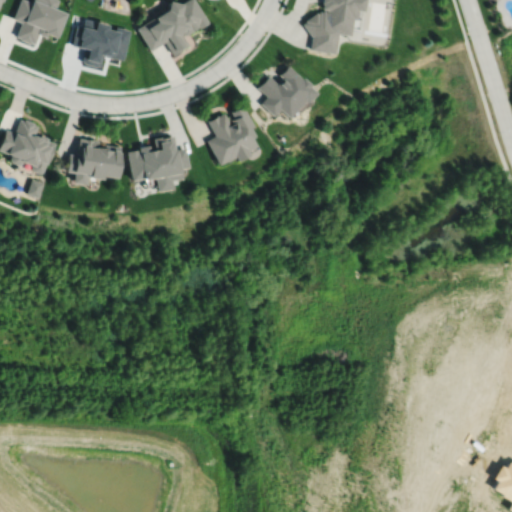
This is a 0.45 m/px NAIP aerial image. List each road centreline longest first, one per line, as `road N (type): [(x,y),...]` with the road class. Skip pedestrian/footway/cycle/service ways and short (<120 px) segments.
road 1 (residential): [(0,70),(89,103),(172,97),(238,54),(272,0)]
road 2 (residential): [(511,141),(467,0)]
